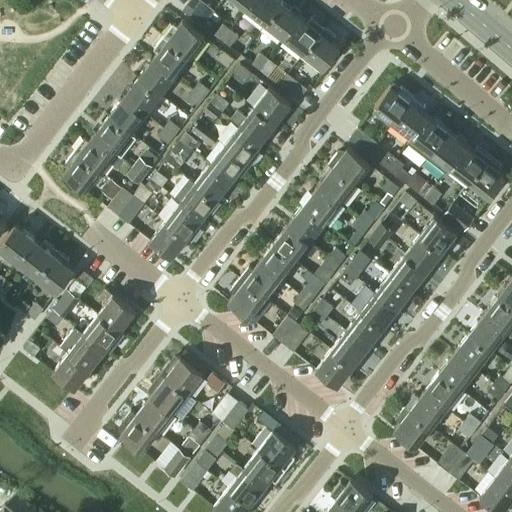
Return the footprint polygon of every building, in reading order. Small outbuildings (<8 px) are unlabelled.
[(193,0),(189,0),(183,9),(203,24),(211,14),(193,0)] [(235,0),(246,8),(252,0),(235,0)] [(252,0),(246,8),(265,23),(282,1),(280,0),(252,0)] [(265,23),(284,38),(301,16),(282,1),(265,23)] [(284,38),(303,53),(323,27),(311,17),(308,21),(301,16),(284,38)] [(163,35),(189,55),(204,36),(182,19),(177,26),(173,23),(163,35)] [(214,33),(222,39),(230,29),(223,23),(214,33)] [(303,53),(323,68),(340,46),(332,40),(336,36),(323,27),(303,53)] [(222,39),(230,45),(238,35),(230,29),(222,39)] [(158,51),(153,57),(174,74),(189,55),(163,35),(154,48),(158,51)] [(217,58),(227,66),(233,58),(223,50),(217,58)] [(252,63),(260,69),(268,58),(261,52),(252,63)] [(153,57),(138,76),(160,93),(174,74),(153,57)] [(260,69),(268,75),(276,64),(268,58),(260,69)] [(233,71),(244,79),(250,71),(240,63),(233,71)] [(279,83),(299,98),(307,88),(287,73),(279,83)] [(138,76),(123,96),(145,112),(160,93),(138,76)] [(193,89),(203,97),(209,89),(199,81),(193,89)] [(373,107),(393,122),(413,96),(400,87),(397,91),(390,85),(373,107)] [(269,86),(254,105),(275,122),(290,103),(269,86)] [(187,96),(197,105),(203,97),(193,89),(187,96)] [(210,102),(220,110),(226,102),(216,94),(210,102)] [(123,96),(108,115),(130,131),(145,112),(123,96)] [(412,137),(429,115),(422,110),(425,106),(413,96),(393,122),(412,137)] [(204,109),(214,118),(220,110),(210,102),(204,109)] [(254,105),(239,124),(261,141),(275,122),(254,105)] [(108,115),(94,134),(120,154),(135,135),(130,131),(108,115)] [(431,152),(448,130),(429,115),(412,137),(431,152)] [(163,127),(174,135),(180,127),(169,119),(163,127)] [(239,124),(224,143),(250,164),(260,152),(255,148),(261,141),(239,124)] [(157,134),(168,143),(174,135),(163,127),(157,134)] [(349,138),(368,152),(376,142),(357,127),(349,138)] [(426,158),(445,173),(467,145),(448,130),(431,152),(426,158)] [(180,140),(191,148),(197,140),(186,132),(180,140)] [(75,150),(101,170),(108,160),(117,166),(124,157),(120,154),(94,134),(88,140),(84,137),(75,150)] [(174,147),(185,156),(191,148),(180,140),(174,147)] [(209,162),(231,179),(236,172),(241,176),(250,164),(224,143),(209,162)] [(457,172),(469,181),(489,155),(477,146),(473,150),(467,145),(445,173),(443,175),(451,181),(457,172)] [(332,166),(354,183),(369,164),(347,147),(342,154),(337,151),(328,163),(332,166)] [(64,172),(85,189),(101,170),(75,150),(65,162),(69,165),(64,172)] [(380,162),(388,168),(396,157),(388,151),(380,162)] [(469,181),(488,196),(505,175),(498,169),(501,165),(489,155),(469,181)] [(134,165),(144,173),(150,165),(140,157),(134,165)] [(388,168),(395,174),(404,163),(396,157),(388,168)] [(195,181),(216,198),(231,179),(209,162),(195,181)] [(128,173),(138,181),(144,173),(134,165),(128,173)] [(317,185),(339,202),(354,183),(332,166),(317,185)] [(151,178),(161,186),(167,178),(157,170),(151,178)] [(175,196),(180,200),(202,217),(216,198),(195,181),(189,177),(175,196)] [(145,185),(155,194),(161,186),(151,178),(145,185)] [(382,186),(392,194),(399,187),(388,178),(382,186)] [(418,191),(426,197),(434,187),(426,181),(418,191)] [(302,204),(324,221),(339,202),(317,185),(302,204)] [(107,206),(118,214),(133,194),(122,186),(107,206)] [(426,197),(433,203),(442,193),(434,187),(426,197)] [(399,199),(409,207),(415,200),(405,191),(399,199)] [(118,214),(128,222),(143,202),(133,194),(118,214)] [(165,220),(187,236),(191,240),(201,228),(196,224),(202,217),(180,200),(165,220)] [(445,212),(464,227),(472,217),(453,201),(445,212)] [(288,223),(310,240),(324,221),(302,204),(288,223)] [(358,217),(369,225),(375,217),(364,209),(358,217)] [(419,234),(441,251),(456,231),(434,214),(419,234)] [(352,225),(363,233),(369,225),(358,217),(352,225)] [(150,239),(172,256),(187,236),(165,220),(150,239)] [(375,230),(385,238),(391,230),(381,222),(375,230)] [(0,242),(0,246),(17,260),(34,239),(15,223),(0,242)] [(273,242),(295,259),(310,240),(288,223),(273,242)] [(369,238),(379,246),(385,238),(375,230),(369,238)] [(404,253),(426,270),(441,251),(419,234),(404,253)] [(17,260),(36,275),(56,249),(44,240),(41,244),(34,239),(17,260)] [(258,261),(280,278),(295,259),(273,242),(258,261)] [(329,255),(339,263),(345,255),(335,247),(329,255)] [(36,275),(56,290),(73,269),(66,263),(69,259),(56,249),(36,275)] [(390,272),(412,289),(426,270),(404,253),(390,272)] [(323,263),(333,271),(339,263),(329,255),(323,263)] [(345,268),(356,276),(362,269),(351,260),(345,268)] [(249,265),(239,277),(265,297),(280,278),(258,261),(253,268),(249,265)] [(340,276),(350,284),(356,276),(345,268),(340,276)] [(77,278),(87,286),(93,278),(83,270),(77,278)] [(375,291),(397,308),(412,289),(390,272),(375,291)] [(511,276),(498,295),(511,305),(511,276)] [(228,300),(250,317),(256,309),(261,313),(270,301),(265,297),(239,277),(230,289),(234,293),(228,300)] [(0,282),(0,291),(3,294),(11,284),(4,278),(0,282)] [(299,293),(310,301),(315,293),(305,285),(299,293)] [(97,313),(119,330),(134,310),(104,286),(89,306),(97,313)] [(360,310),(382,327),(397,308),(375,291),(360,310)] [(293,301),(304,309),(310,301),(299,293),(293,301)] [(483,314),(505,330),(511,336),(511,305),(498,295),(483,314)] [(316,306),(326,314),(332,306),(322,298),(316,306)] [(52,308),(63,317),(69,309),(58,301),(52,308)] [(26,312),(34,318),(42,308),(34,302),(26,312)] [(310,314),(320,322),(326,314),(316,306),(310,314)] [(46,316),(57,324),(63,317),(52,308),(46,316)] [(346,329),(367,346),(382,327),(360,310),(346,329)] [(83,332),(104,349),(119,330),(97,313),(83,332)] [(468,333),(490,350),(505,330),(483,314),(468,333)] [(273,334),(283,342),(298,323),(288,315),(273,334)] [(283,342),(293,350),(308,331),(298,323),(283,342)] [(331,348),(353,365),(367,346),(346,329),(331,348)] [(68,351),(90,368),(104,349),(83,332),(68,351)] [(453,352),(475,369),(490,350),(468,333),(453,352)] [(22,347),(33,355),(39,347),(28,339),(22,347)] [(316,368),(337,384),(353,365),(331,348),(316,368)] [(52,370),(74,387),(90,368),(68,351),(52,370)] [(439,371),(460,388),(475,369),(453,352),(439,371)] [(165,375),(187,392),(202,372),(180,355),(174,363),(170,359),(160,372),(165,375)] [(424,390),(446,407),(460,388),(439,371),(424,390)] [(150,394),(172,411),(187,392),(165,375),(160,372),(151,383),(156,387),(150,394)] [(493,382),(504,391),(510,383),(499,375),(493,382)] [(488,390),(498,398),(504,391),(493,382),(488,390)] [(405,405),(431,426),(446,407),(424,390),(419,396),(414,393),(405,405)] [(212,412),(223,420),(238,400),(227,392),(212,412)] [(135,413),(157,430),(172,411),(150,394),(135,413)] [(223,420),(233,428),(248,408),(238,400),(223,420)] [(394,428),(416,445),(431,426),(405,405),(395,418),(400,421),(394,428)] [(120,433),(142,450),(157,430),(135,413),(130,409),(121,421),(126,425),(120,433)] [(464,421),(474,429),(480,421),(470,413),(464,421)] [(194,428),(204,436),(210,429),(200,420),(194,428)] [(458,428),(468,436),(474,429),(464,421),(458,428)] [(481,434),(491,442),(497,434),(487,426),(481,434)] [(188,436),(198,444),(204,436),(194,428),(188,436)] [(273,428),(258,447),(285,468),(294,456),(290,452),(295,445),(273,428)] [(211,441),(221,449),(227,442),(217,434),(211,441)] [(475,441),(485,449),(491,442),(481,434),(475,441)] [(205,449),(215,457),(221,449),(211,441),(205,449)] [(437,462),(448,470),(463,450),(452,442),(437,462)] [(164,467),(174,475),(189,455),(179,447),(164,467)] [(243,467),(265,483),(271,476),(275,480),(285,468),(258,447),(243,467)] [(448,470),(458,478),(473,458),(463,450),(448,470)] [(511,458),(509,456),(494,475),(511,488),(511,458)] [(228,486),(250,502),(265,483),(243,467),(228,486)] [(181,480),(191,488),(197,480),(187,472),(181,480)] [(479,494),(501,511),(507,504),(511,507),(511,505),(511,488),(494,475),(479,494)] [(335,497),(354,511),(358,511),(372,494),(351,478),(345,485),(340,481),(331,493),(335,497)] [(213,505),(222,511),(242,511),(250,502),(228,486),(213,505)] [(323,511),(354,511),(335,497),(323,511)] [(0,511),(14,511),(4,503),(0,508),(0,511)]
